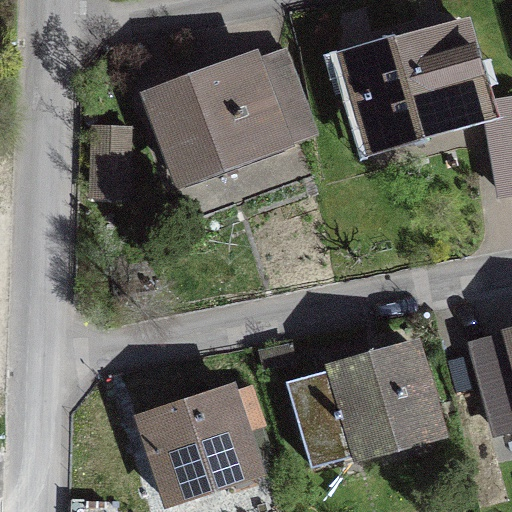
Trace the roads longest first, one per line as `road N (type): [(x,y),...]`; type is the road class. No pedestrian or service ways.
road 1 (residential): [(47,357),(511,274)]
road 2 (residential): [(54,37),(47,357)]
road 3 (residential): [(238,0),(54,37)]
road 4 (residential): [(47,357),(39,511)]
